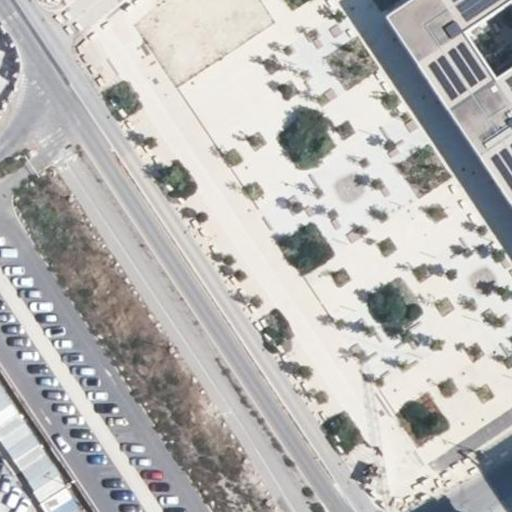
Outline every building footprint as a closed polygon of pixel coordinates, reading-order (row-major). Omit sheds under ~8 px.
[(511,197),(511,0),(416,0),(399,11),(389,17),(511,197)] [(300,196),(264,214),(275,238),(312,220),(300,196)] [(317,298),(307,304),(320,328),(330,323),(317,298)] [(137,452),(91,383),(50,410),(96,479),(137,452)] [(180,511),(152,470),(112,497),(121,511),(180,511)]
